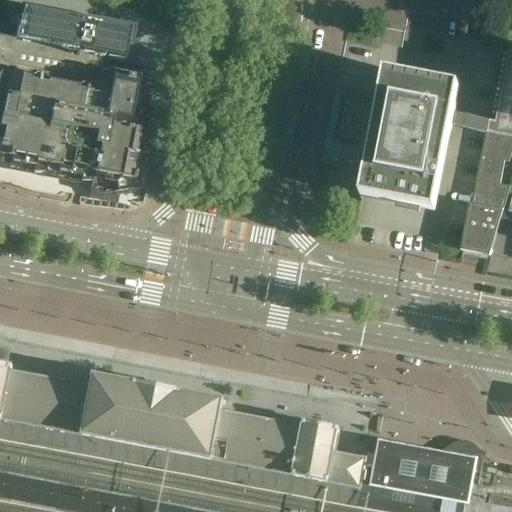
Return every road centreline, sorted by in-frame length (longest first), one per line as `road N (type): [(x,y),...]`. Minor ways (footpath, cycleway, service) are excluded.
road 1 (secondary): [(250,316),(511,360)]
road 2 (secondary): [(0,265),(201,305)]
road 3 (tertiary): [(267,177),(300,0)]
road 4 (secondary): [(210,150),(145,229),(72,239)]
road 5 (secondary): [(386,298),(310,248),(267,177)]
road 6 (tertiary): [(240,0),(210,150)]
road 7 (secondary): [(386,298),(257,275)]
road 8 (secondary): [(511,321),(386,298)]
road 9 (secondary): [(191,261),(72,239)]
